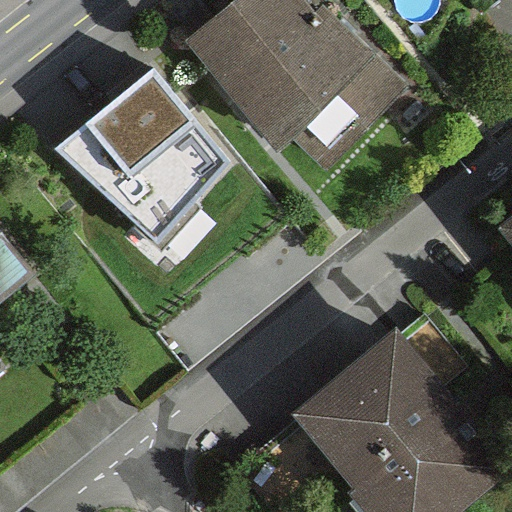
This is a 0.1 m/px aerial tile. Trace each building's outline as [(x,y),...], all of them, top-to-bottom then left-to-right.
[(294,0),(242,0),(184,48),(273,154),(289,142),(318,169),(399,85),(367,61),(319,12),(310,18),(294,0)] [(231,169),(155,72),(58,150),(161,254),(231,169)] [(511,237),(503,245),(511,256),(511,237)] [(20,268),(0,242),(0,311),(25,291),(12,275),(20,268)] [(397,353),(299,430),(364,511),(470,511),(504,486),(397,353)]
